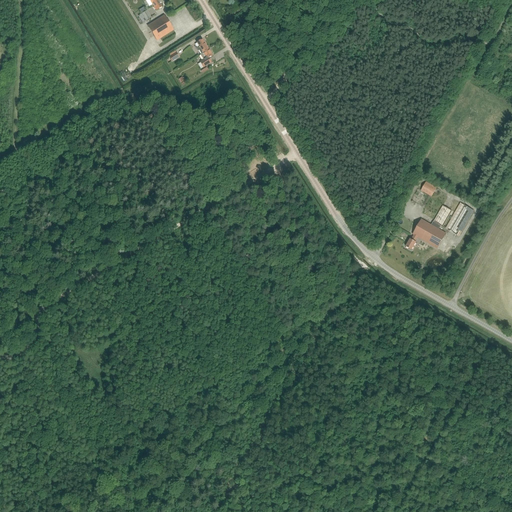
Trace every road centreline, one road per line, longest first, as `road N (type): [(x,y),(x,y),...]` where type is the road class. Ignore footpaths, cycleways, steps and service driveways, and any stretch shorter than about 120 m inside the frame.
road 1 (unclassified): [(511,341),(358,244),(200,0)]
road 2 (track): [(60,0),(119,93),(158,70),(179,95),(231,76),(292,170)]
road 3 (track): [(119,260),(96,225),(17,155),(18,0)]
road 4 (track): [(0,357),(28,347),(45,306),(238,189)]
road 5 (track): [(371,0),(385,21),(427,44),(491,43)]
road 6 (track): [(263,100),(333,0)]
